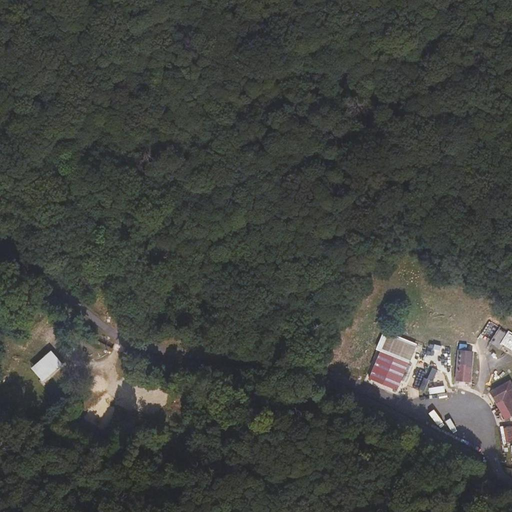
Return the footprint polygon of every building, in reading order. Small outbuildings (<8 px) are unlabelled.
[(511,334),(499,327),(489,343),(511,356),(511,334)] [(417,343),(382,331),(374,350),(380,352),(369,379),(396,391),(417,343)] [(60,364),(49,351),(29,368),(41,381),(60,364)] [(473,352),(458,351),(455,381),(471,382),(473,352)] [(511,417),(511,385),(509,379),(489,391),(503,421),(511,417)] [(428,394),(445,392),(444,385),(427,388),(428,394)]
